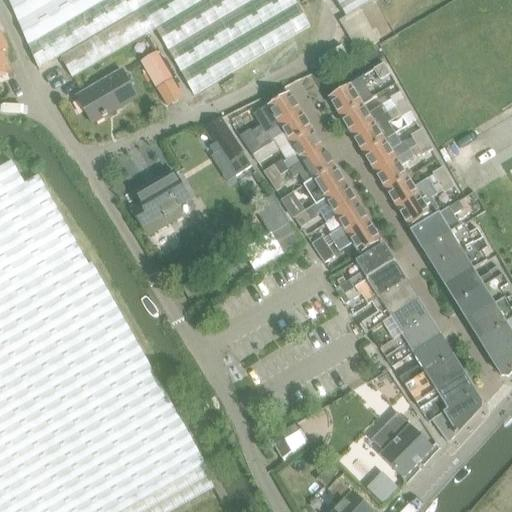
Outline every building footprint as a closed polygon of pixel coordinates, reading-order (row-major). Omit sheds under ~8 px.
[(6,0),(27,48),(108,0),(136,0),(155,31),(193,97),(309,28),(292,0),(6,0)] [(37,71),(59,58),(71,80),(155,31),(136,0),(108,0),(27,48),(37,71)] [(359,9),(360,9),(360,8),(368,3),(373,0),(334,0),(344,18),(359,9)] [(344,18),(363,51),(378,43),(359,9),(344,18)] [(166,109),(182,99),(155,54),(140,63),(166,109)] [(0,57),(0,79),(10,75),(2,57),(0,57)] [(390,76),(383,65),(373,71),(379,82),(390,76)] [(137,99),(121,72),(76,99),(91,125),(137,99)] [(329,99),(341,119),(362,105),(372,99),(365,88),(368,86),(363,78),(329,99)] [(407,103),(400,92),(390,98),(396,110),(407,103)] [(301,115),(289,95),(269,108),(275,119),(261,128),(264,134),(266,136),(301,115)] [(362,105),(341,119),(353,137),(387,116),(396,110),(390,98),(380,104),(381,107),(368,115),(362,105)] [(400,116),(401,118),(412,112),(407,103),(396,110),(400,116)] [(387,116),(353,137),(364,155),(385,142),(384,142),(395,135),(388,124),(391,123),(400,116),(396,110),(387,116)] [(280,153),(292,146),(312,133),(301,115),(266,136),(270,143),(273,141),(280,153)] [(221,120),(219,121),(204,131),(227,166),(245,155),(221,120)] [(429,141),(423,130),(412,136),(413,138),(418,146),(418,147),(429,141)] [(249,132),(240,138),(251,156),(252,156),(261,150),(255,140),(249,132)] [(292,146),(298,155),(283,164),(289,173),(324,151),(312,133),(292,146)] [(264,134),(255,140),(261,150),(271,144),(270,143),(266,136),(264,134)] [(385,142),(364,155),(375,174),(409,152),(404,144),(402,146),(395,135),(384,142),(385,142)] [(413,138),(404,144),(409,152),(418,146),(413,138)] [(418,147),(423,156),(434,150),(429,141),(418,147)] [(289,173),(293,180),(307,171),(313,181),(314,183),(335,170),(324,151),(289,173)] [(414,159),(409,152),(375,174),(387,192),(408,179),(400,167),(414,159)] [(0,511),(225,511),(207,479),(211,477),(91,265),(88,267),(37,177),(24,185),(11,162),(0,168),(0,511)] [(281,178),(274,167),(264,173),(271,184),(281,178)] [(449,178),(444,168),(433,174),(439,184),(449,178)] [(304,187),(316,206),(316,207),(346,188),(335,170),(314,183),(313,181),(304,187)] [(139,206),(131,211),(142,230),(147,239),(195,212),(189,202),(172,173),(133,196),(139,206)] [(271,184),(276,192),(286,186),(281,178),(271,184)] [(439,184),(445,194),(455,188),(449,178),(439,184)] [(414,189),(408,179),(387,192),(398,210),(432,189),(427,180),(414,189)] [(432,189),(398,210),(409,229),(430,216),(441,209),(434,197),(436,196),(443,191),(439,184),(432,189)] [(316,206),(311,209),(305,212),(311,223),(319,218),(318,216),(320,214),(327,225),(337,219),(358,206),(346,188),(316,207),(316,206)] [(474,194),(470,196),(474,203),(478,201),(474,194)] [(292,195),(280,202),(292,221),(295,220),(305,214),(298,204),(292,195)] [(264,210),(257,214),(269,235),(270,235),(271,235),(288,225),(272,197),(271,197),(260,204),(264,210)] [(411,233),(423,251),(459,228),(453,219),(470,209),(464,200),(411,233)] [(337,219),(343,229),(329,238),(334,246),(369,224),(358,206),(337,219)] [(295,220),(301,229),(311,223),(305,214),(295,220)] [(334,246),(338,253),(352,244),(360,256),(380,243),(369,224),(334,246)] [(300,245),(289,225),(288,225),(271,235),(282,255),(300,245)] [(463,226),(459,228),(423,251),(434,269),(482,240),(476,231),(468,236),(463,226)] [(318,255),(328,249),(322,239),(312,246),(318,255)] [(488,249),(482,240),(434,269),(445,287),(473,270),(484,263),(479,255),(488,249)] [(394,266),(382,247),(356,264),(362,274),(339,289),(345,297),(394,266)] [(318,255),(324,265),(325,265),(334,259),(328,249),(318,255)] [(345,297),(349,303),(361,295),(368,306),(371,304),(372,305),(406,284),(394,266),(345,297)] [(480,283),(473,270),(445,287),(457,306),(502,278),(497,268),(487,274),(489,277),(480,283)] [(507,286),(502,278),(457,306),(467,323),(505,301),(499,291),(507,286)] [(372,305),(378,314),(362,325),(368,334),(390,320),(417,303),(406,284),(372,305)] [(511,309),(510,310),(505,301),(467,323),(479,342),(511,321),(511,309)] [(390,320),(370,333),(381,351),(401,338),(429,321),(417,303),(390,320)] [(401,338),(381,351),(386,359),(385,359),(392,370),(413,356),(412,356),(440,339),(429,321),(401,338)] [(511,321),(479,342),(490,360),(511,346),(511,321)] [(412,356),(413,356),(419,366),(398,379),(403,387),(452,358),(440,339),(412,356)] [(511,346),(490,360),(502,379),(507,379),(511,373),(511,346)] [(452,358),(418,378),(423,386),(429,396),(463,376),(452,358)] [(425,399),(416,404),(420,410),(433,402),(438,411),(433,415),(436,420),(475,394),(463,376),(429,396),(425,399)] [(432,422),(448,444),(481,410),(482,405),(475,394),(436,420),(432,422)] [(397,415),(385,428),(371,441),(384,454),(380,458),(403,480),(433,449),(397,415)] [(292,452),(282,436),(272,442),(282,458),(292,452)] [(315,481),(327,492),(341,505),(335,511),(370,511),(326,470),(315,481)] [(383,506),(399,490),(382,474),(366,489),(383,506)]
